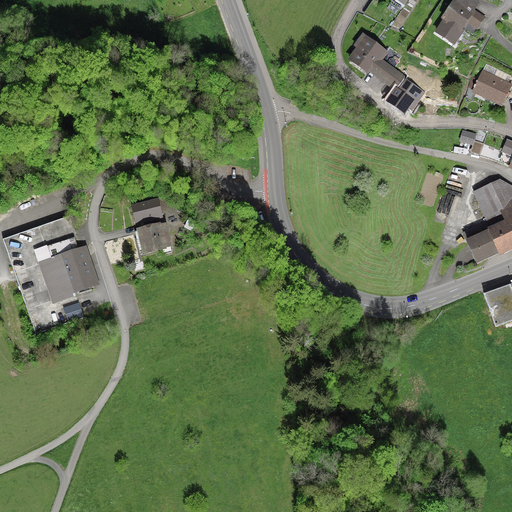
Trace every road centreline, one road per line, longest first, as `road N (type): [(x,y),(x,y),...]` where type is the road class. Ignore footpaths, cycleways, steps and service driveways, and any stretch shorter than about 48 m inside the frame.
road 1 (residential): [(275,194),(221,187),(160,156),(120,168),(100,189),(92,224),(118,303)]
road 2 (secondary): [(275,194),(289,242),(322,284),(355,302),(415,302),(511,265)]
road 3 (residential): [(357,0),(335,57),(382,107),(411,121),(466,121),(511,133)]
road 4 (secondary): [(228,0),(266,109),(275,194)]
